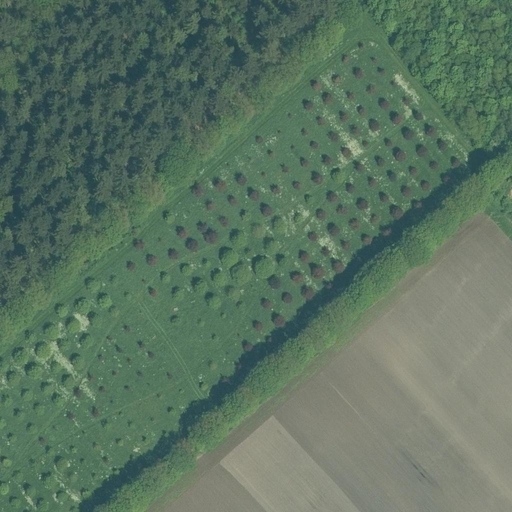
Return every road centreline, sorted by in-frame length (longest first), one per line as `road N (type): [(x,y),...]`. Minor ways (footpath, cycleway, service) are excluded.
road 1 (track): [(112,511),(511,152)]
road 2 (track): [(488,173),(349,0)]
